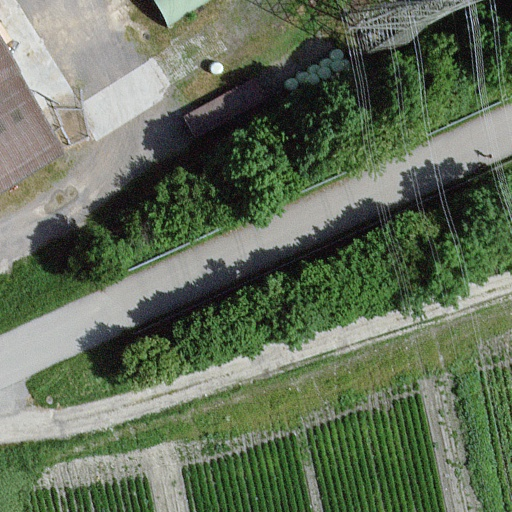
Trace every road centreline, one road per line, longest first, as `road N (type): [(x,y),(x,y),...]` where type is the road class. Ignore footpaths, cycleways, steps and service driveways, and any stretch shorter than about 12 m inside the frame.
road 1 (unclassified): [(0,374),(511,132)]
road 2 (track): [(511,272),(34,423),(0,419)]
